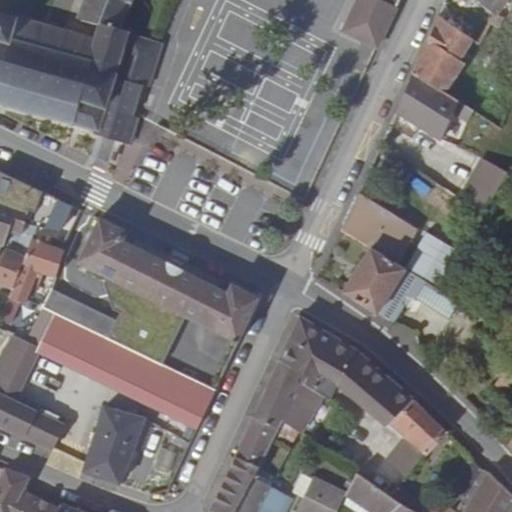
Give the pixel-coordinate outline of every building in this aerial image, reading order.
[(98,26),(119,33),(132,0),(84,0),(77,19),(98,26)] [(358,0),(342,31),(376,49),(399,0),(358,0)] [(507,0),(485,0),(479,7),(493,20),(495,17),(509,1),(507,0)] [(128,35),(119,33),(98,26),(93,41),(0,15),(0,106),(1,107),(1,111),(5,113),(5,109),(21,112),(20,116),(24,118),(25,114),(45,119),(44,123),(48,124),(49,120),(68,126),(67,130),(72,132),(73,127),(93,133),(92,137),(123,146),(132,119),(142,86),(114,79),(128,35)] [(495,17),(493,20),(489,26),(497,31),(502,21),(495,17)] [(471,42),(437,18),(427,42),(459,63),(471,42)] [(161,45),(128,35),(114,79),(142,86),(149,88),(161,45)] [(459,63),(427,42),(411,77),(444,96),(463,66),(459,63)] [(444,96),(411,77),(394,114),(441,144),(453,118),(458,106),(444,96)] [(458,106),(453,118),(466,126),(472,114),(458,106)] [(132,119),(123,146),(131,149),(139,122),(132,119)] [(459,193),(488,208),(508,171),(480,156),(459,193)] [(245,187),(223,229),(240,238),(263,196),(245,187)] [(416,231),(358,195),(341,233),(370,251),(397,268),(416,231)] [(0,201),(0,246),(5,234),(20,239),(22,234),(29,212),(0,201)] [(126,235),(98,221),(76,266),(106,280),(184,319),(237,345),(258,301),(230,287),(226,296),(122,244),(126,235)] [(63,253),(31,242),(24,259),(10,292),(6,300),(17,304),(25,307),(37,274),(53,280),(63,253)] [(0,288),(10,292),(24,259),(4,251),(0,261),(0,288)] [(423,285),(397,268),(370,251),(341,295),(392,327),(404,309),(401,304),(405,297),(414,300),(423,285)] [(184,319),(106,280),(103,287),(112,311),(119,315),(116,323),(106,341),(161,368),(184,319)] [(75,303),(54,293),(53,294),(49,292),(42,309),(54,316),(66,322),(75,303)] [(6,300),(0,314),(0,322),(8,326),(17,304),(6,300)] [(116,323),(75,303),(66,322),(106,341),(116,323)] [(54,316),(42,309),(28,336),(41,343),(54,316)] [(106,341),(66,322),(54,316),(41,343),(37,351),(36,354),(169,419),(187,381),(161,368),(106,341)] [(299,320),(277,365),(306,380),(302,387),(323,400),(327,403),(336,387),(385,430),(388,427),(412,401),(389,379),(358,356),(358,355),(299,320)] [(37,351),(12,338),(0,355),(0,427),(54,457),(62,434),(13,406),(36,354),(37,351)] [(511,362),(492,391),(511,404),(511,362)] [(306,380),(277,365),(252,419),(277,433),(282,424),(301,437),(323,400),(302,387),(306,380)] [(196,432),(214,394),(187,381),(169,419),(196,432)] [(445,435),(412,401),(388,427),(401,439),(423,457),(425,459),(445,435)] [(82,475),(120,488),(141,424),(102,410),(96,433),(94,432),(87,456),(87,458),(82,475)] [(277,433),(252,419),(207,511),(234,511),(251,480),(277,433)] [(423,457),(401,439),(387,458),(408,475),(423,457)] [(481,473),(469,461),(450,492),(463,500),(481,473)] [(0,511),(10,511),(22,492),(28,480),(5,471),(0,479),(0,511)] [(481,473),(463,500),(458,508),(464,511),(463,511),(511,511),(511,499),(487,475),(485,477),(481,473)] [(410,511),(390,500),(356,475),(344,498),(364,511),(410,511)] [(302,501),(310,482),(300,477),(291,495),(302,501)] [(251,480),(234,511),(285,511),(291,501),(273,491),(251,480)] [(296,511),(337,511),(340,506),(344,498),(310,481),(310,482),(302,501),(296,511)] [(397,490),(390,500),(410,511),(423,511),(422,511),(419,509),(421,505),(397,490)] [(58,511),(59,511),(22,492),(10,511),(58,511)] [(340,506),(348,511),(364,511),(344,498),(340,506)] [(446,511),(429,502),(422,511),(423,511),(446,511)]
